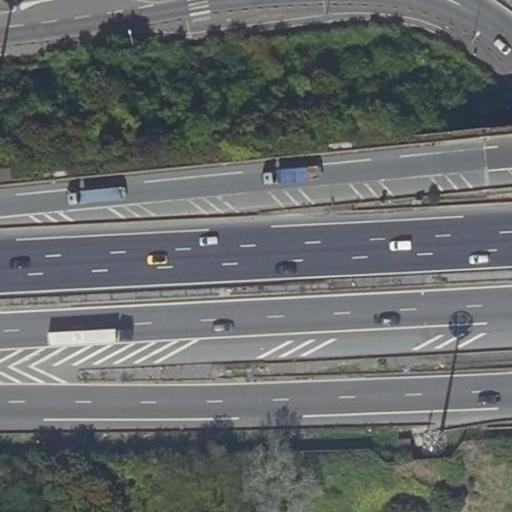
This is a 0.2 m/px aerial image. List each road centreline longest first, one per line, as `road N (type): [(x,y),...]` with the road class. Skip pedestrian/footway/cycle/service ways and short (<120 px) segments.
road 1 (motorway): [(511,163),(0,205)]
road 2 (motorway): [(511,241),(0,270)]
road 3 (motorway): [(0,331),(511,302)]
road 4 (motorway): [(0,404),(511,391)]
road 5 (tertiary): [(0,27),(248,0)]
